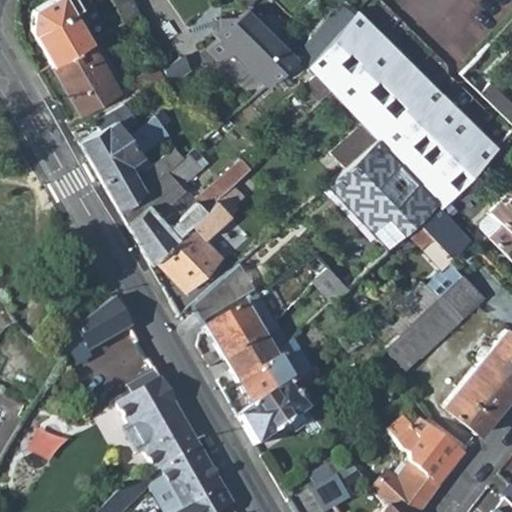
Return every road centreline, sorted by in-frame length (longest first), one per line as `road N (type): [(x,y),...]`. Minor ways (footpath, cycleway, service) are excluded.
road 1 (tertiary): [(267,511),(0,57)]
road 2 (residential): [(511,415),(437,511)]
